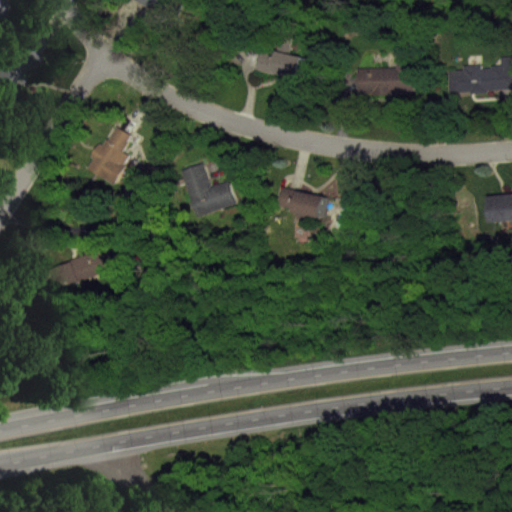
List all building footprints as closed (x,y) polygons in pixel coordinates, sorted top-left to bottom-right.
[(0,0),(0,36),(20,23),(4,0),(0,0)] [(315,71),(288,65),(287,69),(272,66),(268,84),(310,93),(315,71)] [(425,108),(425,69),(407,70),(407,82),(368,82),(368,109),(425,108)] [(511,104),(511,80),(494,82),(494,79),(475,80),(475,84),(461,85),(462,107),(511,104)] [(143,149),(124,138),(100,184),(129,199),(144,171),(134,166),(143,149)] [(194,184),(211,231),(249,218),(241,195),(223,201),(214,177),(194,184)] [(339,210),(294,202),(291,221),(312,225),(310,234),(322,236),(324,230),(335,232),(339,210)] [(503,237),(511,236),(511,209),(502,211),(503,237)] [(122,286),(114,264),(63,282),(70,304),(122,286)]
